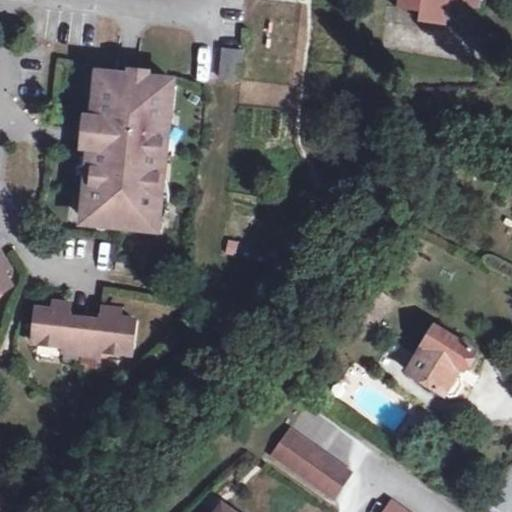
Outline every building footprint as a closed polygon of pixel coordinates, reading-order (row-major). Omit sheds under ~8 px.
[(450,7),(477,11),(480,11),(481,0),(398,0),(397,10),(421,14),(420,24),(444,27),(446,19),(449,19),(449,18),(450,7)] [(476,21),(477,11),(450,7),(449,18),(476,21)] [(222,76),(221,79),(241,81),(244,54),(224,52),(222,76)] [(174,82),(148,79),(149,74),(132,72),(132,78),(99,75),(94,120),(102,121),(99,150),(91,149),(86,195),(92,195),(89,225),(159,234),(160,220),(156,214),(158,191),(163,187),(166,157),(162,157),(163,142),(168,138),(174,82)] [(1,255),(0,256),(0,295),(12,288),(3,274),(10,269),(1,255)] [(384,292),(372,311),(381,318),(394,299),(384,292)] [(372,311),(359,330),(380,346),(406,308),(394,299),(381,318),(372,311)] [(72,303),(71,313),(96,316),(97,306),(72,303)] [(101,310),(99,323),(66,319),(68,306),(51,304),(50,312),(34,310),(30,344),(61,348),(60,353),(96,358),(96,353),(128,357),(132,323),(116,321),(117,312),(101,310)] [(449,331),(422,376),(462,399),(469,399),(492,363),(490,355),(449,331)] [(307,434),(289,459),(349,502),(366,477),(307,434)] [(410,511),(393,500),(384,511),(410,511)]
